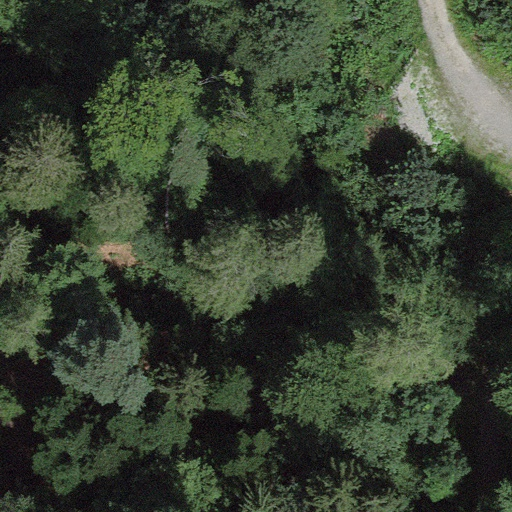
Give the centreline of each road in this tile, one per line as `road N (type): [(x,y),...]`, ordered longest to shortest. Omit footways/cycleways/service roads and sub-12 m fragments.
road 1 (track): [(511,335),(500,358),(486,511)]
road 2 (track): [(434,0),(478,104),(511,138)]
